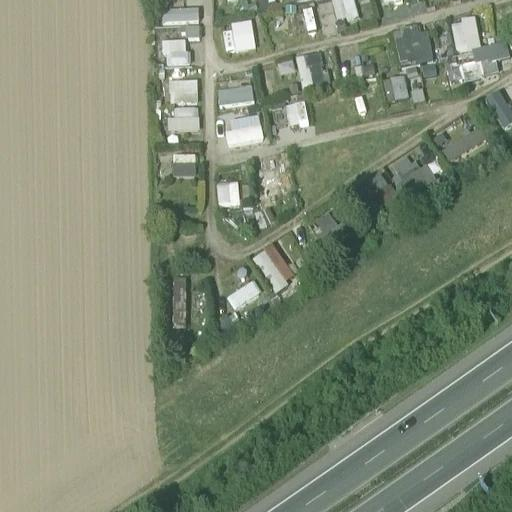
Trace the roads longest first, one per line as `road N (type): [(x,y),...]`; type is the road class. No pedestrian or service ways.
road 1 (track): [(125,511),(511,246)]
road 2 (motorway): [(511,377),(318,511)]
road 3 (motorway): [(400,511),(511,432)]
